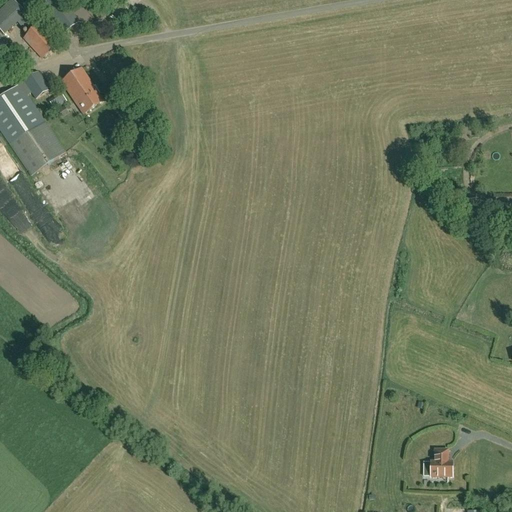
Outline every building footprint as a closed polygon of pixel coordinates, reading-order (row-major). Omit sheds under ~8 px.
[(0,30),(4,35),(27,15),(14,0),(12,0),(0,11),(0,30)] [(65,34),(80,23),(62,0),(50,0),(44,5),(65,34)] [(103,0),(112,10),(122,0),(103,0)] [(42,59),(58,45),(40,25),(24,39),(42,59)] [(84,115),(104,102),(99,95),(101,94),(96,86),(94,87),(82,69),(62,83),(84,115)] [(66,152),(49,128),(27,96),(32,93),(37,100),(50,90),(38,73),(24,82),(19,85),(0,98),(0,129),(11,146),(32,176),(66,152)] [(55,110),(67,102),(60,92),(48,100),(55,110)] [(61,120),(70,114),(65,107),(57,113),(61,120)] [(13,161),(4,166),(40,229),(49,223),(13,161)] [(478,200),(462,207),(466,217),(471,215),(476,227),(487,222),(478,200)] [(493,204),(493,212),(508,212),(508,204),(493,204)] [(453,463),(448,463),(448,451),(435,451),(435,463),(431,463),(431,478),(453,478),(453,463)]
